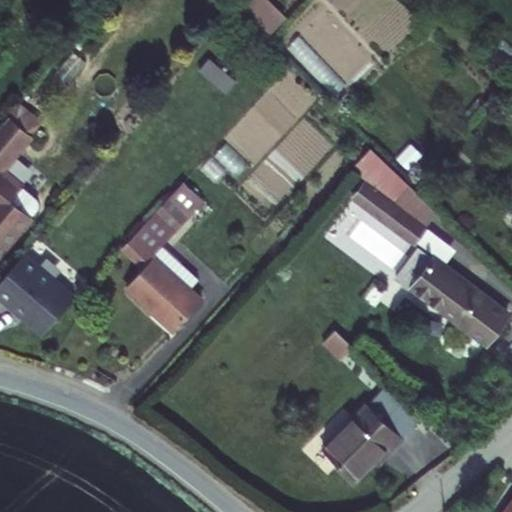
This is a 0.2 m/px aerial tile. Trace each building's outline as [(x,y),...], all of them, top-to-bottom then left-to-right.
[(212,54),(201,66),(227,90),(238,78),(212,54)] [(0,241),(33,204),(13,186),(0,201),(0,200),(0,177),(1,176),(0,174),(0,162),(19,140),(0,123),(0,241)] [(360,181),(345,195),(399,248),(413,233),(384,205),(402,186),(363,148),(346,167),(360,181)] [(13,186),(1,176),(0,177),(0,200),(0,201),(13,186)] [(173,186),(117,251),(136,267),(118,287),(165,330),(193,299),(145,256),(192,203),(173,186)] [(384,205),(413,233),(431,215),(402,186),(384,205)] [(501,308),(414,250),(400,270),(441,298),(436,306),(482,337),(501,308)] [(63,302),(11,259),(0,271),(0,314),(1,316),(4,312),(13,321),(14,326),(31,340),(63,302)] [(332,336),(321,347),(340,365),(350,354),(332,336)] [(369,405),(405,437),(419,421),(384,387),(369,405)] [(405,437),(369,405),(354,421),(343,411),(333,423),(344,433),(326,453),(356,483),(385,450),(390,454),(405,437)] [(511,511),(511,492),(496,511),(511,511)]
